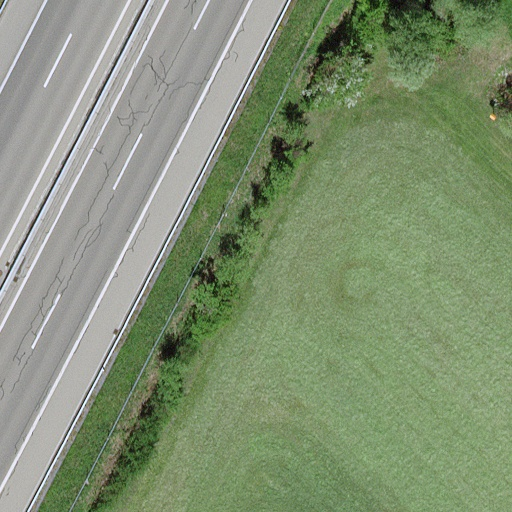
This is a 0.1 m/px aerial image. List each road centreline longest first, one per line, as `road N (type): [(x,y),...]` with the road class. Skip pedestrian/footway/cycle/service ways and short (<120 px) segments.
road 1 (motorway): [(0,425),(217,0)]
road 2 (motorway): [(87,0),(0,171)]
